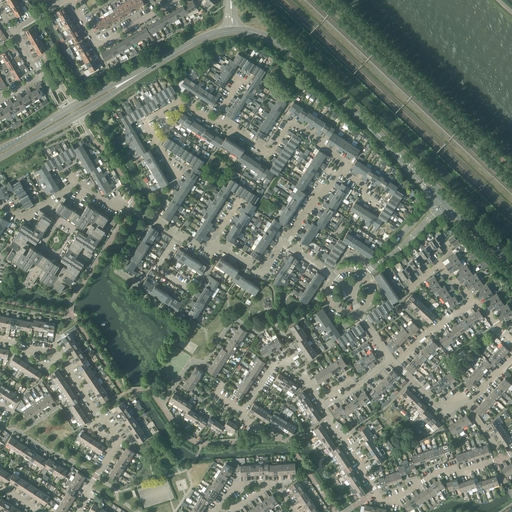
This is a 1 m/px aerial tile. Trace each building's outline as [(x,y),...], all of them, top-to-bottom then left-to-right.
[(130,0),(129,0),(126,2),(127,4),(131,12),(136,9),(131,2),(132,2),(130,0)] [(130,0),(132,2),(131,2),(136,9),(140,7),(136,0),(130,0)] [(188,4),(194,14),(199,11),(193,0),(192,1),(188,4)] [(126,2),(121,5),(123,7),(127,15),(131,12),(127,4),(126,2)] [(19,3),(10,8),(13,11),(12,12),(10,11),(8,13),(9,15),(20,8),(22,7),(19,3)] [(194,14),(188,4),(184,6),(188,14),(187,14),(189,17),(194,14)] [(118,9),(123,17),(127,15),(123,7),(121,5),(117,7),(118,9)] [(183,16),(187,14),(188,14),(184,6),(183,6),(179,8),(183,16)] [(25,12),(22,7),(20,8),(9,15),(10,16),(13,15),(13,13),(14,13),(16,17),(25,12)] [(58,17),(70,10),(69,8),(67,9),(66,11),(63,8),(56,12),(58,17)] [(174,11),(179,19),(183,16),(179,8),(174,11)] [(114,12),(118,20),(123,17),(118,9),(114,12)] [(70,10),(58,17),(61,21),(69,17),(67,13),(69,13),(71,12),(70,10)] [(179,19),(174,11),(170,14),(174,22),(179,19)] [(109,14),(114,22),(118,20),(114,12),(109,14)] [(114,22),(109,14),(105,17),(109,25),(114,22)] [(174,22),(170,14),(165,16),(170,24),(174,22)] [(170,24),(165,16),(161,19),(165,27),(170,24)] [(58,23),(61,27),(63,26),(75,19),(74,17),(72,18),(71,20),(69,17),(61,21),(58,23)] [(109,25),(105,17),(100,20),(105,27),(109,25)] [(75,19),(63,26),(66,30),(74,26),(72,22),(74,22),(76,21),(75,19)] [(156,21),(161,29),(165,27),(161,19),(156,21)] [(105,27),(100,20),(96,22),(100,30),(105,27)] [(161,29),(156,21),(152,24),(156,32),(161,29)] [(156,32),(152,24),(147,27),(152,34),(156,32)] [(23,38),(35,31),(32,26),(24,31),(26,35),(24,35),(22,36),(23,38)] [(74,26),(66,30),(68,35),(80,28),(79,26),(77,27),(76,29),(74,26)] [(142,30),(146,38),(151,35),(146,27),(142,30)] [(71,39),(79,34),(77,31),(78,31),(79,31),(81,30),(80,28),(68,35),(66,36),(69,40),(71,39)] [(137,32),(142,40),(146,38),(142,30),(137,32)] [(35,31),(23,38),(24,40),(26,38),(27,37),(27,36),(29,40),(38,35),(35,31)] [(133,35),(138,43),(142,40),(137,32),(133,35)] [(79,34),(71,39),(74,44),(82,39),(81,39),(85,37),(84,35),(82,36),(82,37),(81,38),(79,34)] [(27,45),(28,47),(41,40),(38,35),(29,40),(32,44),(31,44),(29,44),(27,45)] [(129,37),(133,45),(138,43),(133,35),(129,37)] [(124,40),(129,48),(133,45),(129,37),(124,40)] [(35,49),(43,45),(41,40),(28,47),(29,49),(31,48),(32,46),(33,46),(35,49)] [(120,43),(124,50),(129,48),(124,40),(120,43)] [(89,44),(88,42),(88,41),(86,43),(85,44),(85,45),(83,42),(83,41),(75,46),(78,50),(89,44)] [(115,45),(120,53),(124,50),(120,43),(115,45)] [(90,46),(89,44),(78,50),(80,55),(84,52),(88,50),(86,47),(86,46),(88,47),(90,46)] [(43,45),(35,49),(37,53),(36,54),(35,53),(32,55),(34,57),(38,54),(46,49),(43,45)] [(120,53),(115,45),(110,48),(111,48),(115,56),(120,53)] [(4,52),(9,61),(13,58),(11,54),(16,51),(14,47),(4,52)] [(106,51),(112,61),(117,58),(115,56),(111,48),(106,51)] [(238,64),(243,56),(241,54),(243,50),(241,49),(233,61),(238,64)] [(90,53),(88,50),(84,52),(80,55),(83,59),(86,57),(94,52),(93,50),(91,51),(91,53),(90,53)] [(112,61),(106,51),(102,54),(102,53),(101,53),(107,64),(112,61)] [(9,61),(4,52),(0,54),(0,60),(2,59),(4,63),(5,63),(9,61)] [(9,61),(14,69),(18,66),(16,63),(21,60),(19,55),(18,52),(16,53),(18,55),(13,58),(9,61)] [(85,64),(93,59),(91,55),(92,55),(93,55),(95,54),(94,52),(86,57),(83,59),(85,64)] [(243,56),(238,64),(242,67),(250,55),(248,54),(245,58),(243,56)] [(247,70),(252,62),(250,60),(252,56),(250,55),(242,67),(247,70)] [(93,59),(85,64),(88,68),(99,61),(98,59),(96,60),(96,62),(95,62),(93,59)] [(252,73),(259,61),(257,59),(254,63),(252,62),(247,70),(252,73)] [(14,69),(19,78),(23,75),(21,71),(26,68),(23,63),(24,63),(23,60),(21,61),(23,63),(18,66),(14,69)] [(14,69),(9,61),(5,63),(4,63),(0,65),(0,67),(2,71),(7,68),(9,71),(14,69)] [(100,63),(99,61),(88,68),(90,72),(98,68),(96,64),(97,64),(99,64),(100,63)] [(259,61),(252,73),(256,76),(261,68),(259,66),(261,62),(259,61)] [(235,68),(227,63),(226,66),(223,64),(221,66),(232,73),(235,68)] [(261,68),(256,76),(261,79),(268,67),(266,65),(263,69),(261,68)] [(232,73),(221,66),(220,68),(223,70),(221,72),(229,78),(232,73)] [(19,78),(14,69),(9,71),(5,74),(3,72),(2,72),(3,75),(4,74),(7,79),(12,76),(14,80),(19,78)] [(215,75),(226,82),(229,78),(221,72),(220,75),(217,73),(215,75)] [(226,82),(215,75),(214,77),(217,79),(215,82),(223,87),(226,82)] [(186,88),(193,77),(191,76),(189,79),(186,77),(181,85),(186,88)] [(191,91),(196,83),(193,82),(195,79),(193,77),(186,88),(191,91)] [(261,85),(253,80),(250,85),(261,92),(262,90),(259,88),(261,85)] [(36,89),(34,91),(38,98),(43,95),(39,89),(42,88),(39,82),(34,85),(36,89)] [(196,83),(191,91),(195,94),(202,83),(200,82),(198,85),(196,83)] [(202,83),(195,94),(200,97),(205,89),(202,87),(204,84),(202,83)] [(166,87),(173,99),(175,97),(173,94),(176,93),(171,85),(166,87)] [(247,89),(255,94),(256,92),(259,94),(261,92),(250,85),(247,89)] [(173,99),(166,87),(162,90),(166,98),(169,97),(170,100),(173,99)] [(27,89),(33,101),(38,98),(34,91),(31,92),(29,88),(27,89)] [(204,100),(211,89),(209,88),(207,91),(205,89),(200,97),(204,100)] [(24,96),(29,104),(33,101),(27,89),(25,91),(27,94),(24,96)] [(211,89),(204,100),(209,103),(214,95),(211,93),(213,90),(211,89)] [(244,94),(255,101),(256,99),(253,97),(255,94),(247,89),(244,94)] [(166,98),(162,90),(157,93),(163,104),(166,103),(164,100),(166,98)] [(163,104),(157,93),(152,96),(154,99),(157,104),(159,102),(161,105),(163,104)] [(214,95),(209,103),(213,106),(220,95),(218,93),(216,96),(214,95)] [(17,95),(24,106),(29,104),(24,96),(22,98),(20,94),(17,95)] [(255,101),(244,94),(241,98),(246,101),(246,102),(249,104),(250,101),(253,103),(255,101)] [(15,101),(21,111),(25,109),(24,106),(17,95),(15,96),(18,100),(15,101)] [(276,102),(284,107),(287,102),(275,95),(274,97),(278,100),(276,102)] [(147,97),(154,110),(159,107),(157,104),(154,99),(151,100),(149,96),(147,97)] [(243,106),(246,102),(246,101),(241,98),(238,96),(236,99),(233,97),(232,99),(243,106)] [(154,110),(147,97),(145,99),(147,103),(145,104),(149,112),(154,110)] [(8,100),(16,114),(21,111),(15,101),(12,103),(10,99),(8,100)] [(243,106),(232,99),(231,101),(234,103),(232,106),(240,111),(243,106)] [(6,107),(11,116),(16,114),(8,100),(6,101),(8,105),(6,107)] [(149,112),(145,104),(142,106),(140,102),(137,103),(144,115),(149,112)] [(284,107),(276,102),(275,104),(270,102),(269,104),(281,112),(284,107)] [(292,115),(299,105),(294,102),(289,109),(291,111),(289,114),(292,115)] [(144,115),(137,103),(135,104),(138,108),(135,110),(140,118),(144,115)] [(11,116),(6,107),(3,108),(1,105),(0,104),(0,108),(5,117),(6,119),(11,116)] [(270,111),(278,116),(281,112),(269,104),(268,106),(272,109),(270,111)] [(299,105),(292,115),(294,117),(296,114),(298,115),(303,108),(299,105)] [(240,111),(232,106),(231,108),(227,106),(226,108),(237,115),(240,111)] [(140,118),(135,110),(133,111),(130,107),(128,108),(135,120),(140,118)] [(135,120),(128,108),(126,110),(128,114),(126,115),(130,123),(135,120)] [(237,115),(226,108),(225,110),(228,112),(226,115),(234,120),(237,115)] [(303,108),(298,115),(300,117),(298,120),(301,121),(308,111),(303,108)] [(263,113),(275,121),(278,116),(270,111),(269,114),(265,111),(263,113)] [(307,121),(312,114),(308,111),(301,121),(303,123),(305,120),(307,121)] [(126,126),(130,123),(126,115),(123,117),(121,112),(119,114),(126,126)] [(183,124),(190,113),(188,112),(186,115),(183,113),(178,121),(183,124)] [(190,113),(183,124),(188,127),(193,119),(190,118),(192,115),(190,113)] [(275,121),(263,113),(262,115),(266,118),(264,120),(272,125),(275,121)] [(312,114),(307,121),(309,123),(306,128),(309,129),(310,127),(317,117),(312,114)] [(317,117),(310,127),(312,129),(314,126),(316,127),(321,119),(317,117)] [(192,130),(199,119),(197,118),(195,121),(193,119),(188,127),(192,130)] [(199,119),(192,130),(197,133),(202,125),(199,124),(201,121),(199,119)] [(318,135),(326,122),(321,119),(316,127),(319,129),(315,134),(318,135)] [(257,122),(269,130),(272,125),(264,120),(263,123),(259,120),(257,122)] [(269,130),(257,122),(256,124),(260,127),(258,129),(266,134),(269,130)] [(325,133),(330,125),(326,122),(318,135),(320,136),(323,132),(325,133)] [(125,132),(133,128),(131,123),(123,128),(125,132)] [(201,136),(208,125),(206,124),(204,127),(202,125),(197,133),(201,136)] [(208,125),(201,136),(206,139),(211,131),(208,130),(210,127),(208,125)] [(330,136),(335,128),(330,125),(325,133),(327,135),(330,136)] [(125,139),(136,133),(133,128),(125,132),(127,135),(124,137),(125,139)] [(335,128),(330,136),(328,139),(330,141),(328,144),(330,145),(338,134),(333,131),(335,128)] [(266,134),(258,129),(257,132),(253,129),(251,131),(263,139),(266,134)] [(210,142),(217,131),(215,130),(213,133),(211,131),(206,139),(210,142)] [(217,131),(210,142),(214,144),(219,136),(217,135),(219,132),(217,131)] [(291,138),(298,143),(301,138),(291,131),(289,133),(292,135),(291,138)] [(131,142),(139,137),(136,133),(125,139),(126,141),(129,139),(131,142)] [(167,148),(172,140),(170,139),(173,135),(170,133),(163,145),(167,148)] [(337,145),(342,137),(338,134),(330,145),(333,147),(335,144),(337,145)] [(226,148),(234,136),(231,135),(229,139),(226,137),(221,145),(226,148)] [(219,136),(214,144),(217,146),(222,138),(219,136)] [(234,136),(226,148),(231,151),(236,143),(233,141),(236,137),(234,136)] [(139,137),(131,142),(132,144),(129,146),(130,148),(141,142),(139,137)] [(342,137),(337,145),(339,147),(337,150),(340,151),(347,140),(342,137)] [(172,151),(180,139),(177,138),(175,142),(172,140),(167,148),(172,151)] [(298,143),(291,138),(289,140),(286,138),(285,140),(295,147),(298,143)] [(77,154),(85,149),(84,147),(88,144),(87,142),(85,143),(83,139),(79,142),(81,145),(75,149),(77,154)] [(172,151),(176,154),(184,143),(181,141),(182,141),(180,139),(172,151)] [(295,147),(285,140),(283,142),(286,144),(285,147),(292,152),(295,147)] [(346,151),(351,143),(347,140),(340,151),(342,153),(344,150),(346,151)] [(236,143),(231,151),(235,154),(243,142),(240,141),(238,145),(236,143)] [(141,142),(130,148),(132,151),(135,149),(136,151),(144,147),(141,142)] [(243,142),(235,154),(240,157),(245,149),(242,147),(245,143),(243,142)] [(351,143),(346,151),(348,153),(346,156),(349,157),(356,146),(351,143)] [(181,157),(189,145),(187,144),(184,148),(182,146),(177,154),(181,157)] [(186,160),(191,152),(188,151),(191,147),(189,145),(181,157),(186,160)] [(356,146),(349,157),(351,158),(353,155),(355,157),(360,149),(356,146)] [(144,147),(136,151),(138,154),(134,155),(136,158),(142,154),(147,151),(144,147)] [(292,152),(285,147),(283,149),(280,147),(279,149),(289,157),(292,152)] [(145,159),(153,154),(151,152),(155,150),(153,148),(147,151),(142,154),(145,159)] [(63,151),(70,162),(72,161),(70,158),(73,157),(68,149),(63,151)] [(85,149),(77,154),(80,158),(92,151),(91,149),(87,152),(85,149)] [(279,156),(286,161),(289,157),(279,149),(277,152),(280,153),(279,156)] [(190,163),(197,151),(196,150),(193,154),(191,152),(186,160),(190,163)] [(316,155),(324,160),(325,157),(328,159),(330,157),(319,150),(316,155)] [(59,154),(63,162),(66,161),(67,164),(70,162),(63,151),(59,154)] [(83,163),(91,158),(89,156),(93,154),(92,151),(80,158),(81,160),(83,163)] [(194,166),(200,158),(197,157),(200,153),(197,151),(190,163),(194,166)] [(63,162),(59,154),(54,157),(60,168),(63,167),(61,163),(63,162)] [(148,164),(159,157),(157,155),(154,157),(153,154),(145,159),(148,164)] [(247,155),(242,163),(239,167),(242,168),(244,164),(247,166),(252,158),(247,155)] [(313,159),(324,166),(325,164),(322,162),(324,160),(316,155),(313,159)] [(200,158),(194,166),(199,169),(207,157),(205,156),(202,160),(200,158)] [(252,158),(247,166),(251,169),(258,158),(256,156),(254,159),(252,158)] [(273,159),(284,166),(286,161),(279,156),(277,158),(274,156),(273,159)] [(49,159),(54,167),(56,166),(58,169),(60,168),(54,157),(49,159)] [(150,168),(158,164),(157,161),(160,159),(159,157),(148,164),(150,168)] [(91,158),(83,163),(85,168),(98,161),(96,158),(92,161),(91,158)] [(256,172),(261,164),(259,162),(260,159),(258,158),(251,169),(256,172)] [(284,166),(273,159),(271,161),(274,163),(273,165),(281,170),(284,166)] [(310,164),(318,169),(319,166),(322,168),(324,166),(313,159),(310,164)] [(355,173),(362,163),(357,160),(352,167),(354,169),(352,172),(355,173)] [(98,161),(85,168),(88,173),(91,171),(96,168),(95,165),(99,163),(98,161)] [(361,173),(366,166),(362,163),(355,173),(357,175),(359,172),(361,173)] [(158,164),(150,168),(153,173),(164,167),(163,164),(160,166),(158,164)] [(261,164),(256,172),(258,173),(256,177),(258,179),(265,167),(261,164)] [(318,169),(310,164),(307,168),(318,175),(319,173),(316,171),(318,169)] [(41,175),(49,170),(46,165),(34,172),(35,175),(40,172),(41,175)] [(364,179),(371,169),(366,166),(361,173),(363,175),(361,178),(364,179)] [(164,167),(153,173),(156,178),(164,173),(162,171),(165,169),(164,167)] [(265,178),(270,170),(265,167),(258,179),(260,180),(263,176),(265,178)] [(96,168),(91,171),(97,180),(108,173),(106,171),(103,173),(102,170),(99,172),(96,168)] [(318,175),(307,168),(304,173),(312,178),(313,175),(316,177),(318,175)] [(371,169),(364,179),(366,181),(368,178),(370,179),(375,172),(371,169)] [(40,182),(52,175),(49,170),(41,175),(42,177),(38,180),(40,182)] [(199,176),(191,170),(190,173),(187,171),(185,173),(196,180),(199,176)] [(270,170),(265,178),(267,179),(265,183),(267,185),(275,173),(270,170)] [(373,185),(380,175),(375,172),(370,179),(372,181),(371,184),(373,185)] [(108,173),(97,180),(99,185),(107,180),(106,178),(109,176),(108,173)] [(164,173),(156,178),(158,182),(169,176),(168,174),(165,175),(164,173)] [(196,180),(185,173),(184,175),(187,177),(185,180),(193,185),(196,180)] [(301,177),(312,184),(313,182),(310,180),(312,178),(304,173),(301,177)] [(46,184),(54,179),(52,175),(40,182),(41,184),(45,182),(46,184)] [(231,190),(236,182),(234,180),(236,176),(234,175),(226,187),(231,190)] [(380,175),(373,185),(375,187),(377,184),(379,185),(384,177),(380,175)] [(384,177),(379,185),(384,188),(391,176),(389,175),(387,179),(384,177)] [(169,176),(158,182),(161,187),(169,183),(168,180),(171,178),(169,176)] [(388,191),(393,183),(391,182),(393,178),(391,176),(384,188),(388,191)] [(312,184),(301,177),(298,182),(306,187),(307,184),(310,186),(312,184)] [(15,190),(23,185),(21,183),(26,180),(24,178),(12,185),(15,190)] [(45,191),(57,184),(54,179),(46,184),(48,187),(44,189),(45,191)] [(236,193),(243,181),(241,179),(238,184),(236,182),(231,190),(236,193)] [(102,189),(113,183),(112,181),(109,182),(107,180),(99,185),(102,189)] [(193,185),(185,180),(184,182),(181,180),(179,182),(190,189),(193,185)] [(240,196),(245,188),(243,186),(245,182),(243,181),(236,193),(240,196)] [(5,185),(10,193),(11,192),(15,190),(12,185),(10,182),(5,185)] [(180,188),(187,194),(190,189),(179,182),(178,184),(181,186),(180,188)] [(113,183),(102,189),(105,194),(113,190),(111,187),(114,185),(113,183)] [(336,186),(347,193),(350,188),(342,183),(340,186),(337,184),(336,186)] [(57,184),(45,191),(46,193),(50,191),(52,194),(60,189),(57,184)] [(10,193),(5,185),(1,188),(7,199),(9,197),(8,194),(10,193)] [(17,195),(30,188),(28,185),(24,188),(23,185),(15,190),(16,192),(17,195)] [(245,188),(240,196),(245,199),(252,187),(250,185),(248,189),(245,188)] [(347,193),(336,186),(335,188),(338,190),(336,192),(344,197),(347,193)] [(252,187),(245,199),(249,202),(254,194),(252,192),(254,188),(252,187)] [(30,188),(17,195),(20,199),(28,195),(27,192),(31,190),(30,188)] [(187,194),(180,188),(178,191),(175,189),(174,191),(184,198),(187,194)] [(295,193),(306,200),(307,198),(304,196),(306,193),(298,188),(296,192),(295,193)] [(214,192),(225,199),(228,194),(220,189),(219,192),(216,190),(214,192)] [(393,194),(401,199),(402,197),(406,199),(408,197),(396,189),(394,192),(393,194)] [(174,198),(181,203),(184,198),(174,191),(172,193),(175,195),(174,198)] [(254,194),(249,202),(254,205),(262,193),(259,191),(257,195),(254,194)] [(215,198),(222,204),(225,199),(214,192),(213,194),(216,196),(215,198)] [(330,195),(341,202),(344,197),(336,192),(335,194),(332,193),(330,195)] [(292,197),(300,202),(302,200),(305,202),(306,200),(295,193),(292,197)] [(390,198),(402,206),(403,204),(399,201),(401,199),(393,194),(390,198)] [(28,195),(20,199),(23,204),(28,201),(35,197),(34,195),(30,197),(28,195)] [(341,202),(330,195),(329,197),(332,199),(330,201),(338,206),(341,202)] [(61,200),(71,206),(73,202),(63,196),(61,200)] [(36,199),(35,197),(28,201),(23,204),(26,209),(34,204),(32,202),(36,199)] [(300,202),(292,197),(289,202),(300,209),(302,207),(298,205),(300,202)] [(181,203),(174,198),(171,202),(183,210),(184,208),(180,205),(181,203)] [(222,204),(215,198),(213,201),(210,199),(209,201),(219,208),(222,204)] [(387,203),(395,208),(396,206),(400,208),(402,206),(390,198),(387,203)] [(355,213),(360,205),(358,203),(360,200),(357,199),(350,210),(355,213)] [(219,208),(209,201),(207,203),(210,205),(209,208),(216,213),(219,208)] [(324,204),(335,211),(338,206),(330,201),(329,204),(326,202),(324,204)] [(60,265),(48,257),(32,247),(31,248),(27,246),(29,243),(26,242),(28,238),(36,243),(52,219),(44,214),(34,230),(24,224),(10,244),(14,247),(7,257),(28,270),(28,269),(30,271),(27,277),(25,275),(21,281),(27,285),(29,282),(33,284),(38,276),(40,277),(40,278),(63,293),(69,285),(66,284),(67,281),(71,284),(84,263),(81,261),(83,259),(88,262),(93,254),(88,251),(89,249),(92,251),(106,230),(102,228),(104,226),(105,227),(111,219),(88,205),(81,215),(61,202),(56,209),(84,228),(89,220),(93,222),(87,231),(89,233),(87,236),(80,231),(61,260),(69,265),(67,268),(64,266),(62,269),(59,267),(60,265)] [(168,207),(176,212),(177,209),(181,212),(183,210),(171,202),(168,207)] [(286,206),(294,211),(296,209),(299,211),(300,209),(289,202),(286,206)] [(360,205),(355,213),(360,216),(367,205),(364,203),(362,207),(360,205)] [(395,208),(387,203),(384,208),(396,215),(397,213),(393,210),(395,208)] [(82,208),(76,204),(73,208),(80,212),(82,208)] [(286,206),(284,204),(281,209),(283,211),(294,218),(296,216),(293,214),(294,211),(286,206)] [(335,211),(324,204),(323,206),(326,208),(324,210),(332,215),(335,211)] [(367,205),(360,216),(364,219),(369,211),(367,209),(369,206),(367,205)] [(254,211),(246,206),(244,209),(242,207),(240,209),(251,216),(254,211)] [(165,211),(177,219),(178,217),(174,214),(176,212),(168,207),(165,211)] [(216,213),(209,208),(207,210),(204,208),(203,210),(213,217),(216,213)] [(251,216),(238,208),(237,210),(242,213),(240,215),(248,220),(251,216)] [(396,215),(384,208),(381,212),(389,217),(390,215),(394,217),(396,215)] [(213,217),(203,210),(201,212),(204,214),(203,217),(206,219),(210,222),(211,222),(213,217)] [(318,213),(329,220),(332,215),(324,210),(323,213),(320,211),(318,213)] [(177,219),(165,211),(162,216),(170,221),(171,218),(175,221),(177,219)] [(280,215),(288,221),(290,218),(293,220),(294,218),(283,211),(280,215)] [(366,226),(374,214),(369,211),(364,219),(366,220),(364,224),(366,226)] [(389,217),(381,212),(380,214),(378,217),(383,220),(386,222),(389,217)] [(318,219),(326,224),(329,220),(318,213),(317,215),(320,217),(318,219)] [(374,214),(366,226),(368,227),(371,223),(373,225),(378,217),(377,216),(374,214)] [(248,220),(240,215),(239,218),(236,216),(234,218),(245,225),(248,220)] [(288,221),(280,215),(277,220),(282,223),(288,227),(290,225),(287,223),(288,221)] [(0,222),(6,226),(9,221),(1,216),(0,218),(0,222)] [(378,217),(373,225),(375,226),(373,230),(375,232),(383,220),(378,217)] [(245,225),(234,218),(233,220),(236,222),(234,224),(242,229),(245,225)] [(274,220),(271,223),(279,228),(281,225),(282,223),(277,220),(274,218),(274,220)] [(107,228),(111,231),(117,221),(113,219),(107,228)] [(203,223),(213,230),(215,228),(212,226),(214,224),(211,222),(210,222),(206,219),(203,223)] [(306,225),(317,232),(320,227),(312,222),(311,224),(308,222),(306,225)] [(200,228),(207,233),(209,230),(212,232),(213,230),(203,223),(200,228)] [(279,228),(271,223),(268,227),(279,234),(281,232),(278,230),(279,228)] [(231,229),(243,236),(244,234),(240,232),(242,229),(234,224),(231,229)] [(317,232),(306,225),(305,227),(308,229),(306,231),(314,236),(317,232)] [(148,231),(159,238),(160,236),(157,234),(159,231),(151,226),(148,231)] [(279,234),(268,227),(265,232),(273,237),(275,234),(278,236),(279,234)] [(197,232),(208,239),(209,237),(206,235),(207,233),(200,228),(197,232)] [(347,243),(352,236),(350,234),(352,230),(350,228),(342,240),(347,243)] [(228,233),(236,238),(238,236),(242,239),(243,236),(231,229),(228,233)] [(145,236),(153,241),(155,238),(158,240),(159,238),(148,231),(145,236)] [(300,234),(311,241),(314,236),(306,231),(305,234),(302,232),(300,234)] [(208,239),(197,232),(194,237),(201,242),(203,239),(206,241),(208,239)] [(273,237),(265,232),(263,236),(273,243),(275,241),(272,239),(273,237)] [(311,241),(298,232),(297,234),(302,238),(300,240),(308,245),(311,241)] [(236,238),(228,233),(225,238),(237,246),(239,243),(235,241),(236,238)] [(351,246),(359,234),(357,233),(354,237),(352,236),(347,243),(351,246)] [(356,249),(361,241),(359,240),(361,236),(359,234),(351,246),(356,249)] [(440,234),(433,238),(441,251),(442,251),(445,250),(441,244),(445,242),(440,234)] [(142,240),(153,247),(155,245),(152,243),(153,241),(145,236),(142,240)] [(260,241),(267,246),(269,243),(272,245),(273,243),(263,236),(260,241)] [(451,244),(452,243),(457,240),(454,236),(448,240),(451,244)] [(428,242),(429,245),(433,250),(436,248),(440,253),(442,251),(441,251),(433,238),(428,242)] [(336,243),(344,248),(347,244),(339,239),(336,243)] [(361,241),(356,249),(361,252),(368,240),(366,239),(363,243),(361,241)] [(458,239),(457,240),(452,243),(456,248),(461,244),(458,239)] [(153,247),(142,240),(139,245),(147,250),(149,247),(152,249),(153,247)] [(365,255),(370,247),(368,246),(370,242),(368,240),(361,252),(365,255)] [(257,245),(267,252),(269,250),(266,248),(267,246),(260,241),(257,245)] [(329,245),(341,252),(344,248),(336,243),(335,245),(331,243),(329,245)] [(137,249),(147,256),(149,254),(146,252),(147,250),(139,245),(137,249)] [(267,252),(257,245),(254,250),(261,255),(263,253),(266,255),(267,252)] [(330,252),(338,257),(341,252),(329,245),(328,247),(332,250),(330,252)] [(370,247),(365,255),(370,258),(378,246),(375,245),(373,249),(370,247)] [(429,245),(423,249),(432,262),(435,260),(431,254),(435,252),(433,250),(429,245)] [(179,259),(186,248),(184,247),(182,250),(179,248),(174,256),(179,259)] [(184,262),(189,254),(186,253),(188,250),(186,248),(179,259),(184,262)] [(147,256),(137,249),(134,254),(141,259),(143,256),(146,258),(147,256)] [(423,249),(418,252),(423,260),(426,258),(430,263),(432,262),(423,249)] [(261,255),(254,250),(251,255),(261,262),(263,259),(260,257),(261,255)] [(338,257),(330,252),(329,254),(325,252),(323,254),(335,262),(338,257)] [(189,254),(184,262),(188,265),(195,254),(193,253),(191,256),(189,254)] [(425,262),(418,253),(412,257),(413,259),(422,272),(425,270),(421,265),(425,262)] [(445,267),(446,268),(455,263),(460,259),(462,258),(461,257),(459,258),(456,253),(448,259),(450,262),(445,266),(445,267)] [(141,259),(134,254),(131,258),(141,265),(143,263),(140,261),(141,259)] [(195,254),(188,265),(193,268),(198,260),(195,259),(197,256),(195,254)] [(335,262),(323,254),(322,256),(326,259),(324,261),(332,266),(335,262)] [(288,259),(299,266),(300,264),(297,262),(299,260),(291,255),(288,259)] [(220,268),(227,257),(225,256),(223,259),(221,257),(216,265),(220,268)] [(225,271),(230,263),(228,262),(230,259),(227,257),(220,268),(225,271)] [(141,265),(131,258),(128,263),(135,268),(137,265),(140,267),(141,265)] [(456,270),(458,269),(464,265),(463,265),(464,265),(466,263),(462,258),(460,259),(455,263),(446,268),(448,271),(454,267),(456,270)] [(197,271),(204,260),(202,259),(200,262),(198,260),(193,268),(197,271)] [(285,264),(293,269),(294,267),(298,269),(299,266),(288,259),(285,264)] [(413,259),(408,263),(409,265),(413,270),(416,268),(420,273),(422,272),(413,259)] [(204,260),(197,271),(202,274),(207,266),(204,265),(206,262),(204,260)] [(230,274),(236,263),(234,262),(232,265),(230,263),(225,271),(230,274)] [(455,276),(457,278),(464,273),(472,268),(468,262),(466,263),(464,265),(463,265),(464,265),(458,269),(461,272),(455,276)] [(135,268),(128,263),(125,267),(135,275),(137,272),(134,270),(135,268)] [(236,263),(230,274),(234,277),(239,269),(237,268),(239,265),(236,263)] [(293,269),(285,264),(282,268),(293,275),(294,273),(291,271),(293,269)] [(415,273),(413,270),(409,265),(403,269),(404,269),(412,282),(415,280),(411,275),(415,273)] [(293,275),(282,268),(279,273),(287,278),(289,276),(292,278),(293,275)] [(476,274),(472,268),(464,273),(457,278),(458,281),(464,277),(466,280),(468,278),(476,274)] [(377,281),(384,276),(383,274),(386,272),(384,269),(374,276),(377,281)] [(410,284),(412,282),(404,269),(403,269),(398,273),(403,281),(406,278),(410,284)] [(311,274),(322,281),(325,277),(317,272),(315,274),(312,272),(311,274)] [(287,278),(279,273),(276,277),(287,284),(289,282),(287,282),(289,279),(287,278)] [(465,286),(467,288),(482,278),(482,276),(479,278),(476,273),(476,274),(468,278),(471,282),(465,286)] [(242,275),(237,283),(241,286),(248,275),(246,274),(244,277),(242,275)] [(322,281),(311,274),(310,276),(313,278),(311,281),(319,286),(322,281)] [(209,282),(217,287),(220,282),(209,275),(208,277),(211,279),(209,282)] [(246,289),(251,281),(248,280),(250,277),(248,275),(241,286),(246,289)] [(430,287),(444,278),(442,275),(436,279),(434,276),(426,281),(430,287)] [(146,290),(151,282),(149,281),(151,278),(148,276),(141,287),(146,290)] [(380,286),(390,278),(389,276),(386,278),(384,276),(377,281),(380,286)] [(287,284),(276,277),(273,282),(281,287),(283,285),(286,287),(287,284)] [(390,278),(380,286),(383,290),(390,285),(389,283),(392,281),(390,278)] [(444,278),(430,287),(434,293),(437,291),(442,288),(442,287),(440,284),(445,280),(444,278)] [(483,279),(482,278),(467,288),(469,291),(474,287),(476,290),(479,289),(484,285),(481,280),(483,279)] [(251,281),(246,289),(250,292),(257,281),(255,280),(253,283),(251,281)] [(151,282),(146,290),(150,293),(157,282),(155,281),(153,284),(151,282)] [(257,281),(250,292),(255,295),(260,287),(257,286),(259,283),(257,281)] [(319,286),(311,281),(310,283),(307,281),(305,283),(316,290),(319,286)] [(157,282),(150,293),(155,296),(160,288),(158,287),(160,284),(157,282)] [(203,284),(214,291),(217,287),(209,282),(207,284),(204,282),(203,284)] [(316,290),(305,283),(304,285),(307,287),(305,290),(309,292),(313,295),(315,292),(316,290)] [(486,283),(484,285),(479,289),(481,292),(476,295),(477,298),(486,292),(490,289),(486,283)] [(214,291),(203,284),(202,286),(205,288),(203,291),(211,296),(214,291)] [(390,285),(383,290),(386,295),(396,287),(395,285),(392,287),(390,285)] [(437,291),(441,297),(446,294),(454,288),(452,285),(447,289),(444,286),(442,287),(442,288),(437,291)] [(160,288),(155,296),(159,299),(167,288),(164,287),(162,290),(160,288)] [(389,299),(397,294),(395,292),(398,290),(396,287),(386,295),(389,299)] [(164,302),(169,294),(167,293),(169,290),(167,288),(159,299),(164,302)] [(450,294),(455,290),(454,288),(446,294),(441,297),(445,303),(447,301),(452,297),(450,294)] [(299,292),(294,289),(292,292),(299,296),(301,296),(299,299),(307,304),(310,299),(299,292)] [(492,292),(490,289),(486,292),(477,298),(479,300),(484,297),(487,300),(489,299),(489,298),(492,297),(494,295),(492,292)] [(299,292),(310,299),(313,295),(309,292),(305,290),(304,292),(301,290),(299,292)] [(197,293),(208,300),(211,296),(203,291),(202,293),(199,291),(197,293)] [(168,305),(176,294),(173,293),(171,296),(169,294),(164,302),(168,305)] [(208,300),(197,293),(196,295),(199,297),(197,300),(205,305),(208,300)] [(488,308),(501,299),(497,293),(494,295),(492,297),(489,298),(489,299),(491,302),(486,305),(488,308)] [(173,308),(178,300),(176,299),(178,296),(176,294),(168,305),(173,308)] [(397,294),(389,299),(392,304),(403,297),(401,294),(398,296),(397,294)] [(407,305),(409,307),(411,305),(410,304),(416,298),(412,294),(406,300),(409,303),(407,305)] [(455,295),(452,297),(447,301),(451,307),(464,298),(462,295),(457,299),(455,295)] [(414,308),(420,301),(416,298),(410,304),(411,305),(414,308)] [(178,300),(173,308),(178,311),(185,300),(182,299),(181,302),(178,300)] [(386,301),(384,302),(389,310),(392,308),(394,307),(392,304),(389,299),(386,301)] [(501,299),(488,308),(489,310),(495,307),(497,310),(500,309),(499,308),(505,305),(501,299)] [(205,305),(197,300),(196,302),(193,300),(191,302),(202,309),(205,305)] [(415,313),(417,314),(419,313),(418,312),(424,305),(420,301),(414,308),(417,311),(415,313)] [(191,309),(199,314),(202,309),(191,302),(190,304),(193,306),(191,309)] [(389,310),(384,302),(380,305),(388,317),(390,315),(387,311),(389,310)] [(498,318),(511,309),(507,303),(505,305),(499,308),(500,309),(502,312),(496,315),(498,318)] [(375,308),(380,316),(383,314),(385,318),(388,317),(380,305),(375,308)] [(422,315),(428,309),(424,305),(418,312),(419,313),(422,315)] [(315,320),(326,313),(323,308),(315,313),(317,316),(314,318),(315,320)] [(371,311),(379,323),(381,321),(378,317),(380,316),(375,308),(371,311)] [(199,314),(191,309),(190,311),(187,309),(185,312),(196,319),(199,314)] [(423,320),(425,322),(426,320),(425,319),(432,312),(428,309),(422,315),(425,318),(423,320)] [(511,310),(511,309),(498,318),(500,320),(505,317),(507,320),(511,317),(511,310)] [(474,310),(472,312),(473,314),(474,313),(479,321),(484,317),(479,310),(475,312),(474,310)] [(379,323),(371,311),(366,314),(371,322),(374,320),(376,324),(379,323)] [(436,316),(432,312),(425,319),(426,320),(430,323),(436,316)] [(321,322),(329,317),(326,313),(315,320),(317,322),(320,320),(321,322)] [(470,316),(475,324),(479,321),(474,313),(473,314),(470,316)] [(475,324),(470,316),(466,318),(465,316),(463,318),(464,320),(465,319),(470,327),(475,324)] [(329,317),(321,322),(323,325),(319,327),(320,330),(332,322),(329,317)] [(465,319),(464,320),(461,322),(466,330),(470,327),(465,319)] [(412,321),(408,326),(415,332),(416,331),(419,328),(412,321)] [(290,332),(292,334),(294,333),(293,332),(301,327),(297,322),(290,327),(292,331),(290,332)] [(332,322),(320,330),(322,332),(326,329),(327,331),(335,326),(332,322)] [(456,322),(454,324),(455,326),(456,325),(461,333),(466,330),(461,322),(457,324),(456,322)] [(354,326),(362,338),(364,336),(362,332),(364,331),(359,323),(354,326)] [(457,336),(461,333),(456,325),(455,326),(451,328),(453,330),(457,336)] [(235,329),(234,331),(236,332),(237,331),(244,336),(247,331),(240,326),(237,330),(235,329)] [(335,326),(327,331),(329,334),(325,336),(326,339),(330,336),(338,331),(335,326)] [(362,338),(354,326),(350,329),(355,337),(357,335),(360,339),(362,338)] [(416,334),(418,332),(416,331),(415,332),(408,326),(405,329),(410,334),(409,334),(411,336),(414,333),(416,334)] [(296,336),(304,331),(301,327),(293,332),(294,333),(296,336)] [(406,338),(407,337),(409,334),(410,334),(405,329),(403,328),(399,332),(406,338)] [(350,329),(345,332),(353,344),(355,342),(357,340),(355,337),(350,329)] [(448,331),(446,332),(447,334),(449,333),(454,341),(458,338),(457,336),(453,330),(450,333),(448,331)] [(234,335),(241,340),(244,336),(237,331),(236,332),(234,335)] [(304,331),(296,336),(299,340),(299,341),(305,337),(307,336),(304,331)] [(338,331),(330,336),(332,338),(333,340),(336,338),(341,335),(340,333),(338,331)] [(353,344),(345,332),(341,335),(346,343),(348,341),(351,345),(353,344)] [(407,340),(408,339),(407,337),(406,338),(399,332),(396,336),(402,342),(405,339),(407,340)] [(62,343),(64,345),(66,344),(65,343),(73,337),(70,333),(62,338),(64,342),(62,343)] [(444,336),(449,344),(454,341),(449,333),(447,334),(444,336)] [(230,338),(228,340),(230,341),(231,340),(238,345),(241,340),(234,335),(231,339),(230,338)] [(346,343),(341,335),(336,338),(344,350),(346,348),(344,344),(346,343)] [(449,344),(444,336),(442,338),(439,335),(437,336),(444,347),(449,344)] [(402,342),(396,336),(392,340),(398,346),(399,345),(402,342)] [(68,347),(76,342),(73,337),(65,343),(66,344),(68,347)] [(277,337),(273,340),(278,348),(279,347),(282,344),(277,337)] [(294,342),(296,344),(298,343),(300,346),(308,341),(305,337),(299,341),(299,340),(297,342),(296,341),(294,342)] [(428,344),(434,350),(439,346),(429,337),(428,339),(430,341),(428,344)] [(228,344),(235,350),(238,345),(231,340),(230,341),(228,344)] [(278,350),(280,349),(279,347),(278,348),(273,340),(268,343),(273,351),(277,348),(278,350)] [(399,348),(401,346),(399,345),(398,346),(392,340),(388,344),(395,350),(398,347),(399,348)] [(300,351),(302,353),(304,352),(303,351),(311,346),(308,341),(300,346),(302,350),(300,351)] [(68,352),(70,354),(72,353),(71,352),(79,347),(76,342),(68,347),(70,351),(68,352)] [(273,351),(268,343),(264,346),(269,354),(270,353),(273,351)] [(235,350),(228,344),(225,349),(230,353),(232,354),(235,350)] [(424,345),(422,347),(424,348),(425,347),(431,354),(434,350),(428,344),(425,347),(424,345)] [(502,344),(498,348),(505,354),(506,353),(509,350),(502,344)] [(221,345),(220,348),(222,349),(220,352),(227,357),(230,353),(225,349),(223,348),(224,347),(221,345)] [(269,356),(271,355),(270,353),(269,354),(264,346),(259,349),(264,357),(268,354),(269,356)] [(306,355),(314,350),(311,346),(303,351),(304,352),(306,355)] [(74,356),(82,351),(79,347),(71,352),(72,353),(74,356)] [(421,351),(427,358),(431,354),(425,347),(424,348),(421,351)] [(506,357),(507,355),(506,353),(505,354),(498,348),(495,352),(501,358),(504,355),(506,357)] [(314,350),(306,355),(308,358),(305,360),(306,362),(317,355),(314,350)] [(74,361),(76,363),(78,362),(77,361),(85,356),(82,351),(74,356),(76,360),(74,361)] [(416,353),(415,355),(416,356),(417,355),(424,362),(427,358),(421,351),(418,354),(416,353)] [(216,355),(214,357),(216,358),(217,357),(224,362),(227,357),(220,352),(217,356),(216,355)] [(372,352),(367,355),(372,362),(373,361),(377,359),(372,352)] [(501,358),(495,352),(491,356),(498,362),(498,361),(501,358)] [(9,363),(14,366),(19,358),(18,358),(14,355),(9,363)] [(372,365),(374,363),(373,361),(372,362),(367,355),(363,358),(368,365),(371,363),(372,365)] [(413,359),(420,365),(424,362),(417,355),(416,356),(413,359)] [(19,369),(24,361),(20,359),(22,357),(19,356),(18,358),(19,358),(14,366),(19,369)] [(88,360),(85,356),(77,361),(78,362),(80,365),(86,362),(88,360)] [(498,365),(500,363),(498,361),(498,362),(491,356),(487,360),(492,364),(492,365),(494,366),(497,363),(498,365)] [(214,361),(221,366),(224,362),(217,357),(216,358),(214,361)] [(258,357),(255,362),(262,367),(263,366),(265,362),(258,357)] [(342,357),(337,360),(342,368),(343,367),(347,364),(342,357)] [(368,365),(363,358),(358,361),(363,368),(364,368),(368,365)] [(486,358),(482,362),(488,368),(489,368),(492,365),(492,364),(487,360),(486,358)] [(409,361),(407,363),(409,364),(410,363),(416,369),(420,365),(413,359),(411,362),(409,361)] [(342,370),(344,369),(343,367),(342,368),(337,360),(332,363),(338,371),(341,368),(342,370)] [(24,361),(19,369),(23,372),(28,364),(27,364),(24,361)] [(210,364),(208,366),(210,367),(211,366),(219,371),(221,366),(214,361),(212,365),(210,364)] [(363,371),(365,369),(364,368),(363,368),(358,361),(353,364),(358,371),(362,369),(363,371)] [(28,375),(33,367),(29,365),(31,363),(28,362),(27,364),(28,364),(23,372),(28,375)] [(89,366),(86,362),(80,365),(78,366),(80,370),(78,371),(79,372),(80,374),(82,372),(81,371),(89,366)] [(263,369),(265,367),(263,366),(262,367),(255,362),(252,366),(259,371),(261,368),(263,369)] [(489,371),(491,369),(489,368),(488,368),(482,362),(478,366),(485,372),(487,369),(489,371)] [(338,371),(332,363),(328,366),(333,374),(334,373),(338,371)] [(412,373),(416,369),(410,363),(409,364),(406,367),(412,373)] [(84,376),(92,371),(89,366),(81,371),(82,372),(84,376)] [(215,376),(219,371),(211,366),(210,367),(208,371),(215,376)] [(259,371),(252,366),(249,371),(256,376),(257,375),(259,371)] [(333,376),(335,375),(334,373),(333,374),(328,366),(323,369),(329,377),(332,374),(333,376)] [(485,372),(478,366),(474,370),(481,376),(482,375),(485,372)] [(33,367),(28,375),(32,378),(37,370),(36,369),(33,367)] [(40,369),(37,367),(36,369),(37,370),(32,378),(37,381),(42,373),(38,371),(40,369)] [(53,379),(60,374),(58,370),(60,369),(59,367),(57,368),(57,369),(50,374),(53,379)] [(192,369),(190,372),(192,373),(193,372),(200,377),(203,372),(196,367),(193,371),(192,369)] [(329,377),(323,369),(319,372),(324,380),(325,379),(329,377)] [(388,371),(386,372),(387,374),(388,373),(395,379),(399,375),(392,369),(389,372),(388,371)] [(482,379),(483,377),(482,375),(481,376),(474,370),(471,374),(477,380),(480,377),(482,379)] [(92,371),(84,376),(86,379),(84,380),(86,382),(88,381),(87,380),(95,375),(92,371)] [(257,378),(259,376),(257,375),(256,376),(249,371),(246,375),(253,380),(256,377),(257,378)] [(190,376),(197,381),(200,377),(193,372),(192,373),(190,376)] [(324,382),(326,381),(325,379),(324,380),(319,372),(314,375),(319,383),(323,380),(324,382)] [(451,372),(446,375),(451,383),(452,382),(456,380),(451,372)] [(274,381),(279,384),(284,376),(283,376),(279,373),(274,381)] [(385,377),(391,383),(395,379),(388,373),(387,374),(385,377)] [(60,374),(53,379),(56,383),(63,378),(63,377),(60,374)] [(286,375),(284,374),(283,376),(284,376),(279,384),(278,386),(282,389),(284,387),(289,379),(285,377),(286,375)] [(477,380),(471,374),(467,378),(473,384),(474,383),(477,380)] [(90,385),(98,380),(95,375),(87,380),(88,381),(90,385)] [(253,380),(246,375),(243,380),(250,385),(251,384),(253,380)] [(441,378),(446,386),(450,384),(451,385),(453,384),(452,382),(451,383),(446,375),(441,378)] [(56,383),(59,388),(66,383),(68,381),(66,378),(65,376),(63,377),(63,378),(56,383)] [(186,378),(184,381),(186,382),(187,381),(194,386),(197,381),(190,376),(187,380),(186,378)] [(380,378),(378,380),(380,382),(381,381),(388,387),(391,383),(385,377),(382,380),(380,378)] [(446,386),(441,378),(437,381),(442,389),(443,388),(446,386)] [(474,387),(476,385),(474,383),(473,384),(467,378),(463,382),(470,388),(473,385),(474,387)] [(500,380),(499,381),(500,383),(501,382),(508,388),(511,384),(505,378),(502,381),(500,380)] [(289,379),(284,387),(288,390),(293,382),(292,382),(289,379)] [(90,389),(92,391),(94,390),(93,389),(101,384),(98,380),(90,385),(92,388),(90,389)] [(251,387),(253,385),(251,384),(250,385),(243,380),(240,384),(247,389),(250,386),(251,387)] [(293,382),(288,390),(295,394),(301,388),(298,386),(298,385),(294,383),(295,381),(293,380),(292,382),(293,382)] [(184,385),(191,391),(194,386),(187,381),(186,382),(184,385)] [(377,385),(384,391),(388,387),(381,381),(380,382),(377,385)] [(442,391),(444,390),(443,388),(442,389),(437,381),(432,385),(437,392),(441,390),(442,391)] [(497,386),(504,392),(508,388),(501,382),(500,383),(497,386)] [(66,383),(59,388),(62,392),(69,387),(69,386),(66,383)] [(96,394),(104,389),(101,384),(93,389),(94,390),(96,394)] [(247,389),(240,384),(237,389),(244,394),(245,393),(247,389)] [(65,397),(72,392),(70,388),(72,387),(71,385),(69,386),(69,387),(62,392),(65,397)] [(373,386),(371,388),(373,390),(374,389),(380,395),(384,391),(377,385),(374,388),(373,386)] [(504,392),(497,386),(494,389),(493,388),(491,389),(493,391),(494,390),(500,396),(504,392)] [(6,398),(11,390),(6,387),(1,395),(2,396),(6,398)] [(401,395),(405,399),(411,392),(410,391),(407,388),(401,395)] [(104,389),(96,394),(98,397),(96,398),(98,400),(100,399),(99,398),(107,393),(104,389)] [(246,396),(247,394),(245,393),(244,394),(237,389),(234,394),(241,398),(244,395),(246,396)] [(363,394),(361,395),(366,403),(370,400),(370,399),(373,398),(369,394),(368,395),(363,389),(361,391),(363,394)] [(373,390),(370,393),(378,400),(382,396),(380,395),(374,389),(373,390)] [(8,402),(10,403),(11,401),(10,401),(15,393),(11,390),(6,398),(9,400),(8,402)] [(174,404),(179,396),(176,394),(178,391),(176,390),(169,400),(174,404)] [(413,391),(412,390),(410,391),(411,392),(405,399),(409,402),(415,396),(412,393),(413,391)] [(490,394),(497,400),(500,396),(494,390),(493,391),(490,394)] [(296,396),(299,401),(306,396),(306,395),(303,391),(296,396)] [(72,392),(65,397),(68,401),(75,396),(75,395),(73,392),(72,392)] [(20,396),(15,393),(10,401),(11,401),(15,404),(20,396)] [(50,404),(51,403),(55,401),(50,393),(45,396),(50,404)] [(110,398),(107,393),(99,398),(100,399),(102,403),(110,398)] [(309,395),(307,393),(306,395),(306,396),(299,401),(302,405),(309,400),(307,397),(309,395)] [(78,396),(77,394),(75,395),(75,396),(68,401),(71,406),(77,402),(79,401),(76,397),(78,396)] [(485,395),(484,397),(485,399),(486,398),(493,404),(497,400),(490,394),(487,397),(485,395)] [(356,396),(354,397),(355,399),(356,398),(361,406),(366,403),(361,395),(357,398),(356,396)] [(50,406),(52,405),(51,403),(50,404),(45,396),(41,399),(46,407),(49,404),(50,406)] [(179,396),(174,404),(178,407),(183,399),(182,398),(179,396)] [(186,398),(183,396),(182,398),(183,399),(178,407),(183,410),(188,402),(184,400),(186,398)] [(415,396),(409,402),(413,406),(419,400),(418,399),(415,396)] [(417,410),(423,403),(420,400),(421,399),(419,397),(418,399),(419,400),(413,406),(417,410)] [(352,401),(357,409),(361,406),(356,398),(355,399),(352,401)] [(482,402),(489,408),(493,404),(486,398),(485,399),(482,402)] [(46,407),(41,399),(36,402),(41,410),(42,409),(46,407)] [(34,400),(30,403),(31,405),(37,413),(40,410),(41,412),(44,411),(42,409),(41,410),(36,402),(34,400)] [(309,400),(302,405),(305,410),(312,405),(312,404),(309,400)] [(347,402),(345,403),(346,405),(347,404),(352,412),(357,409),(352,401),(348,404),(347,402)] [(79,407),(79,406),(77,402),(71,406),(69,407),(72,412),(79,407)] [(116,412),(117,414),(119,412),(118,411),(126,406),(123,402),(115,407),(118,410),(116,412)] [(195,404),(193,402),(191,404),(188,402),(183,410),(187,412),(190,409),(192,405),(193,406),(195,404)] [(315,404),(313,402),(312,404),(312,405),(305,410),(308,414),(315,409),(313,406),(315,404)] [(478,403),(476,405),(478,407),(479,406),(485,412),(489,408),(482,402),(480,405),(478,403)] [(252,415),(254,416),(255,414),(254,413),(259,406),(254,403),(249,410),(253,413),(252,415)] [(423,403),(417,410),(420,413),(421,414),(425,409),(427,407),(427,408),(429,406),(427,404),(426,406),(423,403)] [(82,406),(81,404),(79,406),(79,407),(72,412),(75,416),(83,411),(80,408),(82,406)] [(347,404),(346,405),(343,407),(346,413),(348,415),(352,412),(347,404)] [(37,413),(31,405),(27,408),(32,416),(33,415),(37,413)] [(337,406),(335,407),(336,409),(337,408),(342,416),(344,418),(348,416),(348,415),(346,413),(343,407),(342,405),(338,408),(337,406)] [(121,416),(129,411),(126,406),(118,411),(119,412),(121,416)] [(259,416),(263,409),(259,406),(254,413),(255,414),(259,416)] [(482,416),(485,412),(479,406),(478,407),(475,410),(482,416)] [(34,417),(33,415),(32,416),(27,408),(22,411),(27,419),(31,416),(32,418),(34,417)] [(332,411),(337,419),(342,416),(337,408),(336,409),(332,411)] [(189,420),(194,412),(190,409),(187,412),(185,416),(189,420)] [(261,420),(263,422),(264,420),(263,419),(268,412),(263,409),(259,416),(262,419),(261,420)] [(315,409),(308,414),(311,419),(318,414),(318,412),(315,409)] [(429,413),(425,409),(421,414),(420,413),(419,415),(423,419),(429,413)] [(83,411),(75,416),(78,421),(86,416),(85,415),(83,411)] [(122,421),(123,423),(125,421),(124,420),(132,415),(129,411),(121,416),(124,419),(122,421)] [(273,415),(269,420),(273,422),(271,424),(273,426),(275,424),(274,423),(279,416),(280,414),(275,411),(274,413),(273,415)] [(321,413),(319,411),(318,412),(318,414),(311,419),(314,423),(321,418),(319,415),(321,413)] [(194,412),(189,420),(194,423),(199,415),(198,414),(194,412)] [(201,414),(199,412),(198,414),(199,415),(194,423),(198,426),(203,418),(200,416),(201,414)] [(268,422),(269,420),(273,415),(272,415),(268,412),(263,419),(264,420),(268,422)] [(88,415),(87,413),(85,415),(86,416),(78,421),(81,425),(89,420),(86,417),(88,415)] [(429,413),(423,419),(427,423),(433,416),(432,415),(429,413)] [(213,416),(211,414),(209,416),(210,417),(208,421),(206,424),(210,427),(215,420),(212,417),(213,416)] [(435,415),(434,414),(432,415),(433,416),(427,423),(431,427),(437,420),(434,417),(435,415)] [(127,425),(135,420),(132,415),(124,420),(125,421),(127,425)] [(462,415),(459,417),(461,418),(462,418),(467,425),(471,422),(466,415),(463,417),(462,415)] [(278,426),(283,419),(279,416),(274,423),(275,424),(278,426)] [(497,418),(486,425),(488,427),(491,425),(493,428),(500,423),(503,421),(500,416),(497,418)] [(203,418),(198,426),(203,429),(206,424),(208,421),(203,418)] [(457,421),(462,428),(467,425),(462,418),(461,418),(457,421)] [(228,419),(224,426),(223,427),(228,430),(233,422),(232,422),(228,419)] [(280,430),(282,432),(284,430),(283,429),(288,422),(283,419),(278,426),(282,428),(280,430)] [(437,420),(431,427),(435,430),(444,421),(442,419),(439,422),(437,420)] [(128,430),(129,432),(131,430),(130,429),(138,424),(135,420),(127,425),(130,428),(128,430)] [(215,420),(210,427),(215,430),(220,423),(219,422),(215,420)] [(222,421),(220,420),(219,422),(220,423),(215,430),(219,433),(223,427),(224,426),(221,423),(222,421)] [(235,421),(233,420),(232,422),(233,422),(228,430),(233,433),(238,425),(234,423),(235,421)] [(453,421),(450,423),(452,425),(453,424),(458,431),(462,428),(457,421),(454,423),(453,421)] [(287,432),(292,424),(288,422),(283,429),(284,430),(287,432)] [(493,432),(495,435),(496,433),(496,432),(503,427),(500,423),(493,428),(495,431),(493,432)] [(133,434),(141,429),(138,424),(130,429),(131,430),(133,434)] [(292,424),(287,432),(290,434),(288,437),(290,438),(293,434),(296,429),(297,428),(292,424)] [(453,434),(458,431),(453,424),(452,425),(448,427),(453,434)] [(313,430),(317,434),(324,429),(323,428),(321,425),(313,430)] [(360,436),(361,438),(363,436),(363,435),(370,430),(367,426),(359,431),(362,434),(360,436)] [(327,429),(325,427),(323,428),(324,429),(317,434),(320,439),(327,434),(325,430),(327,429)] [(499,437),(506,432),(503,427),(496,432),(496,433),(499,437)] [(82,442),(87,435),(83,432),(85,430),(82,429),(81,431),(82,432),(77,439),(82,442)] [(134,439),(135,441),(137,439),(137,438),(144,433),(141,429),(133,434),(136,437),(134,439)] [(370,430),(363,435),(363,436),(365,440),(366,440),(373,435),(370,430)] [(499,441),(501,444),(502,442),(502,441),(509,436),(506,432),(499,437),(501,440),(499,441)] [(147,438),(144,433),(137,438),(137,439),(140,443),(147,438)] [(327,434),(320,439),(323,443),(330,438),(329,437),(327,434)] [(366,440),(365,440),(363,441),(366,445),(364,446),(365,448),(367,447),(367,446),(374,441),(378,438),(375,434),(373,435),(366,440)] [(87,435),(82,442),(86,445),(91,438),(90,437),(87,435)] [(94,436),(92,435),(90,437),(91,438),(86,445),(91,448),(96,441),(92,438),(94,436)] [(6,444),(11,447),(16,439),(15,439),(11,436),(6,444)] [(333,438),(331,436),(329,437),(330,438),(323,443),(326,448),(333,443),(331,439),(333,438)] [(511,441),(511,440),(509,436),(502,441),(502,442),(505,446),(511,441)] [(18,438),(16,437),(15,439),(16,439),(11,447),(15,450),(20,442),(17,440),(18,438)] [(96,441),(91,448),(95,451),(100,444),(99,443),(96,441)] [(103,442),(101,441),(99,443),(100,444),(95,451),(100,454),(105,447),(101,444),(103,442)] [(370,450),(377,445),(374,441),(367,446),(367,447),(370,450)] [(20,442),(15,450),(20,453),(25,445),(24,445),(20,442)] [(27,444),(25,443),(24,445),(25,445),(20,453),(24,456),(30,448),(26,446),(27,444)] [(333,443),(326,448),(329,452),(331,451),(336,447),(333,443)] [(341,446),(339,444),(337,445),(338,446),(336,447),(331,451),(334,455),(341,450),(339,447),(341,446)] [(448,444),(442,446),(445,454),(446,454),(451,452),(448,444)] [(487,444),(481,446),(484,455),(486,455),(490,453),(487,444)] [(370,455),(371,457),(373,456),(373,455),(380,450),(377,445),(370,450),(372,454),(370,455)] [(445,457),(447,456),(446,454),(445,454),(442,446),(437,447),(440,456),(444,455),(445,457)] [(476,446),(471,448),(471,450),(474,458),(475,458),(479,457),(476,448),(476,446)] [(484,458),(486,457),(486,455),(484,455),(481,446),(476,448),(479,457),(483,455),(484,458)] [(123,449),(121,451),(123,453),(124,452),(132,457),(135,452),(127,447),(125,451),(123,449)] [(440,456),(437,447),(432,449),(435,458),(436,457),(440,456)] [(30,448),(24,456),(29,459),(34,451),(33,451),(30,448)] [(376,459),(383,454),(385,453),(382,448),(380,450),(373,455),(373,456),(376,459)] [(36,450),(34,449),(33,451),(34,451),(29,459),(34,462),(39,454),(35,452),(36,450)] [(435,460),(437,459),(436,457),(435,458),(432,449),(427,451),(430,460),(434,458),(435,460)] [(341,450),(334,455),(337,460),(344,455),(344,454),(341,450)] [(474,461),(476,460),(475,458),(474,458),(471,450),(466,452),(469,460),(473,459),(474,461)] [(121,456),(129,461),(132,457),(124,452),(123,453),(121,456)] [(347,455),(345,452),(344,454),(344,455),(337,460),(340,464),(347,459),(345,456),(347,455)] [(469,460),(466,452),(464,452),(461,453),(464,461),(464,462),(465,462),(469,460)] [(424,464),(427,463),(426,461),(425,461),(422,453),(417,454),(420,463),(424,462),(424,464)] [(466,464),(465,462),(464,462),(464,461),(461,453),(456,455),(459,464),(463,462),(464,465),(464,464),(466,464)] [(39,454),(34,462),(38,465),(43,457),(42,456),(39,454)] [(45,456),(43,454),(42,456),(43,457),(38,465),(43,468),(44,466),(48,460),(44,458),(45,456)] [(383,454),(376,459),(377,462),(374,464),(376,466),(386,459),(383,454)] [(420,463),(417,454),(411,456),(413,461),(415,465),(420,463)] [(117,458),(115,461),(117,462),(118,461),(126,466),(129,461),(121,456),(119,460),(117,458)] [(49,458),(48,460),(44,466),(49,469),(54,461),(53,460),(49,458)] [(53,472),(58,464),(59,462),(56,460),(54,458),(53,460),(54,461),(49,469),(53,472)] [(347,459),(340,464),(343,469),(350,464),(350,463),(347,459)] [(407,459),(402,461),(403,464),(406,473),(407,473),(411,471),(408,463),(407,459)] [(223,466),(232,472),(234,468),(231,466),(232,463),(228,460),(226,463),(223,466)] [(115,465),(123,470),(126,466),(118,461),(117,462),(115,465)] [(416,472),(418,471),(417,469),(416,469),(415,465),(413,461),(408,463),(411,471),(415,470),(416,472)] [(353,464),(352,462),(350,463),(350,464),(343,469),(346,473),(351,470),(354,469),(351,465),(353,464)] [(58,464),(53,472),(58,475),(63,467),(62,466),(58,464)] [(65,466),(63,464),(62,466),(63,467),(58,475),(62,478),(67,470),(64,468),(65,466)] [(405,476),(408,475),(407,473),(406,473),(403,464),(398,466),(399,471),(401,475),(405,473),(405,476)] [(111,467),(109,470),(111,471),(112,470),(120,475),(123,470),(115,465),(113,469),(111,467)] [(241,466),(239,466),(239,471),(241,471),(241,472),(241,475),(245,475),(245,478),(247,478),(247,475),(246,475),(245,465),(241,466)] [(232,472),(223,466),(221,470),(229,476),(230,475),(232,472)] [(507,466),(506,467),(502,469),(507,477),(511,474),(507,466)] [(8,472),(3,480),(4,480),(7,483),(9,481),(8,480),(12,475),(13,472),(9,469),(8,472)] [(109,475),(117,480),(120,475),(112,470),(111,471),(109,475)] [(231,478),(232,476),(230,475),(229,476),(221,470),(218,474),(227,479),(229,477),(231,478)] [(344,475),(347,479),(354,474),(354,473),(351,470),(346,473),(344,475)] [(78,471),(75,476),(83,481),(83,480),(86,476),(78,471)] [(403,479),(401,475),(399,471),(394,473),(397,481),(398,481),(403,479)] [(11,485),(13,486),(14,484),(13,483),(18,475),(13,472),(12,475),(8,480),(9,481),(12,483),(11,485)] [(357,474),(355,472),(354,473),(354,474),(347,479),(350,484),(357,479),(355,475),(357,474)] [(491,478),(494,486),(499,484),(495,472),(492,473),(494,477),(491,478)] [(397,484),(399,483),(398,481),(397,481),(394,473),(389,474),(392,483),(396,482),(397,484)] [(227,479),(218,474),(216,478),(224,483),(225,482),(227,479)] [(392,483),(389,474),(384,476),(387,485),(388,484),(392,483)] [(17,486),(23,478),(18,475),(13,483),(14,484),(17,486)] [(84,484),(85,481),(83,480),(83,481),(75,476),(72,481),(80,486),(82,482),(84,484)] [(387,487),(389,486),(388,484),(387,485),(384,476),(379,478),(382,487),(386,485),(387,487)] [(486,477),(484,478),(484,480),(486,479),(489,488),(494,486),(491,478),(487,479),(486,477)] [(20,491),(22,492),(23,490),(22,489),(27,481),(23,478),(17,486),(21,489),(20,491)] [(226,486),(227,484),(225,482),(224,483),(216,478),(213,482),(222,487),(224,484),(226,486)] [(452,478),(450,479),(450,481),(452,481),(454,489),(459,487),(460,487),(458,484),(459,483),(457,479),(453,480),(452,478)] [(472,479),(469,480),(471,489),(476,487),(477,487),(475,483),(474,478),(472,479)] [(357,479),(350,484),(353,488),(360,483),(360,482),(357,479)] [(471,489),(469,480),(465,481),(464,479),(461,480),(462,482),(463,482),(464,483),(466,490),(471,489)] [(480,481),(483,490),(489,488),(486,479),(484,480),(480,481)] [(292,489),(300,484),(297,480),(289,485),(292,489)] [(435,480),(433,482),(434,483),(435,483),(440,490),(445,487),(440,480),(436,482),(435,480)] [(27,492),(32,484),(27,481),(22,489),(23,490),(27,492)] [(80,486),(72,481),(69,485),(76,490),(77,489),(80,486)] [(363,483),(361,481),(360,482),(360,483),(353,488),(356,493),(363,488),(361,484),(363,483)] [(449,491),(454,489),(452,481),(450,481),(446,482),(449,491)] [(483,490),(480,481),(475,483),(477,487),(476,487),(478,492),(483,490)] [(222,487),(213,482),(211,485),(219,491),(220,490),(222,487)] [(431,486),(436,493),(440,490),(435,483),(434,483),(431,486)] [(29,497),(31,498),(32,496),(31,495),(36,488),(32,484),(27,492),(30,495),(29,497)] [(209,484),(206,488),(208,489),(217,495),(219,492),(221,493),(222,492),(220,490),(219,491),(211,485),(209,484)] [(300,484),(292,489),(294,492),(291,494),(292,496),(295,494),(294,493),(303,487),(300,484)] [(78,493),(79,490),(77,489),(76,490),(69,485),(66,490),(68,491),(74,495),(76,491),(78,493)] [(297,497),(307,490),(305,486),(303,487),(294,493),(295,494),(297,497)] [(426,486),(424,488),(425,489),(426,489),(431,496),(436,493),(431,486),(427,488),(426,486)] [(36,498),(41,491),(36,488),(31,495),(32,496),(36,498)] [(206,488),(204,492),(206,493),(214,498),(215,498),(217,495),(206,488)] [(363,488),(356,493),(359,497),(370,490),(368,488),(365,490),(363,488)] [(422,492),(427,499),(431,496),(426,489),(425,489),(422,492)] [(296,501),(298,503),(300,501),(299,500),(308,495),(310,493),(307,490),(297,497),(299,500),(296,501)] [(38,503),(40,504),(41,502),(40,501),(45,494),(41,491),(36,498),(39,501),(38,503)] [(68,491),(65,496),(73,501),(73,500),(76,496),(74,495),(68,491)] [(417,492),(415,494),(416,495),(417,495),(422,502),(427,499),(422,492),(418,494),(417,492)] [(204,497),(203,497),(210,501),(212,502),(214,499),(216,501),(217,499),(215,498),(214,498),(206,493),(204,497)] [(50,497),(45,494),(40,501),(41,502),(45,504),(50,497)] [(199,494),(196,498),(199,499),(207,505),(208,504),(210,501),(203,497),(204,497),(199,494)] [(268,494),(266,495),(268,498),(269,497),(274,505),(278,503),(273,494),(270,497),(268,494)] [(302,504),(310,499),(308,495),(299,500),(300,501),(302,504)] [(413,498),(418,505),(422,502),(417,495),(416,495),(413,498)] [(74,503),(75,501),(73,500),(73,501),(65,496),(62,500),(70,505),(72,502),(74,503)] [(265,500),(271,508),(274,505),(269,497),(268,498),(265,500)] [(8,500),(6,498),(5,500),(6,501),(1,509),(5,511),(11,504),(7,502),(8,500)] [(408,498),(406,500),(407,501),(408,501),(413,508),(418,505),(413,498),(409,500),(408,498)] [(209,507),(210,505),(208,504),(207,505),(199,499),(196,503),(205,508),(207,505),(209,507)] [(261,499),(259,500),(261,503),(261,502),(267,510),(271,508),(265,500),(262,502),(261,499)] [(301,509),(303,511),(305,509),(304,508),(313,503),(310,499),(302,504),(304,507),(301,509)] [(70,505),(62,500),(59,505),(67,510),(67,509),(70,505)] [(404,504),(409,511),(413,508),(408,501),(407,501),(404,504)] [(258,505),(262,511),(264,511),(267,510),(261,502),(261,503),(258,505)] [(94,511),(99,506),(94,503),(89,510),(91,511),(94,511)] [(205,508),(196,503),(194,507),(202,511),(203,511),(205,508)] [(307,511),(315,506),(313,503),(304,508),(305,509),(307,511)]
